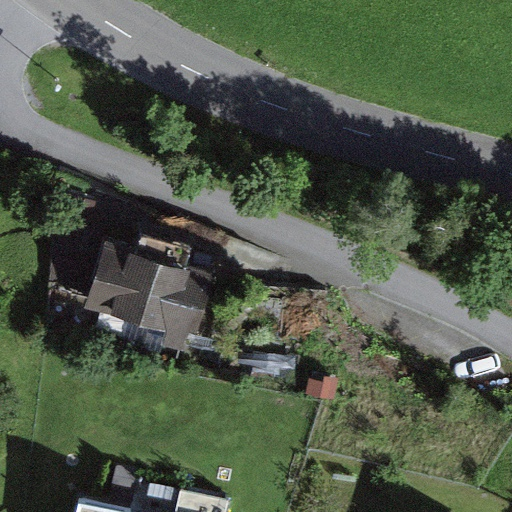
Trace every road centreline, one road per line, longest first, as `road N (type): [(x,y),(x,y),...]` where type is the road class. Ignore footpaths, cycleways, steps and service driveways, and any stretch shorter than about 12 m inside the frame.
road 1 (residential): [(511,341),(462,313),(65,155),(7,106)]
road 2 (tertiary): [(511,176),(332,125),(189,68),(73,0)]
